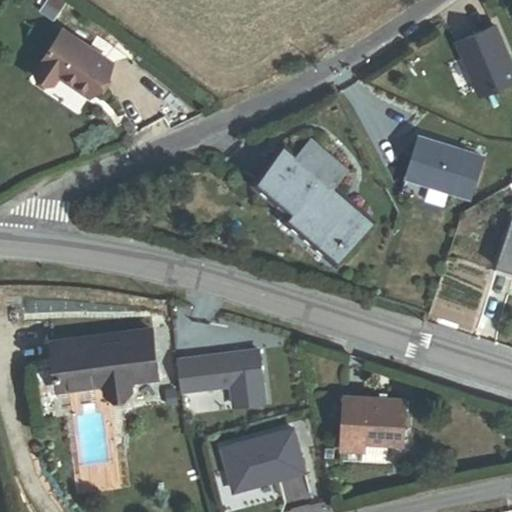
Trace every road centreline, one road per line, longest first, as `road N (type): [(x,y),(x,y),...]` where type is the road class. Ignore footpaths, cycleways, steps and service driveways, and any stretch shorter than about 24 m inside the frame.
road 1 (tertiary): [(18,243),(124,258),(217,283),(511,377)]
road 2 (residential): [(18,243),(71,185),(299,92),(446,0)]
